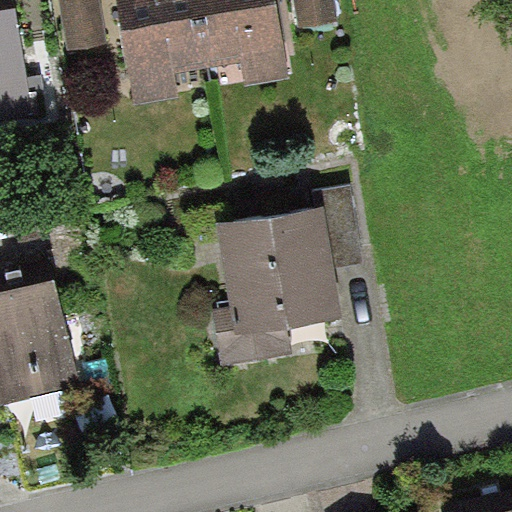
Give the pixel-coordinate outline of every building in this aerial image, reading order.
[(100,0),(57,0),(67,51),(108,44),(100,0)] [(209,69),(197,0),(117,0),(135,105),(179,98),(175,75),(209,69)] [(197,0),(209,69),(242,63),(246,87),(289,80),(275,0),(197,0)] [(334,0),(288,0),(294,31),(339,24),(334,0)] [(15,12),(0,14),(0,119),(34,114),(15,12)] [(314,190),(318,212),(324,211),(334,268),(364,263),(350,184),(314,190)] [(318,212),(217,229),(231,311),(215,314),(224,366),(294,354),(290,331),(343,322),(337,284),(334,268),(324,211),(318,212)] [(52,285),(0,297),(0,404),(77,385),(52,285)] [(511,511),(511,491),(440,509),(440,511),(511,511)]
